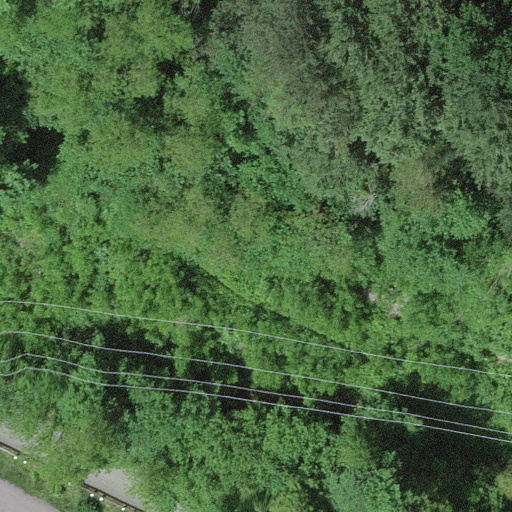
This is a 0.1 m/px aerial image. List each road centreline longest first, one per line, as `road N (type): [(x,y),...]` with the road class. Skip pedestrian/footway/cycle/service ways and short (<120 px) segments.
road 1 (track): [(511,437),(474,429),(334,356),(165,224),(0,50)]
road 2 (unclassified): [(196,511),(0,419)]
